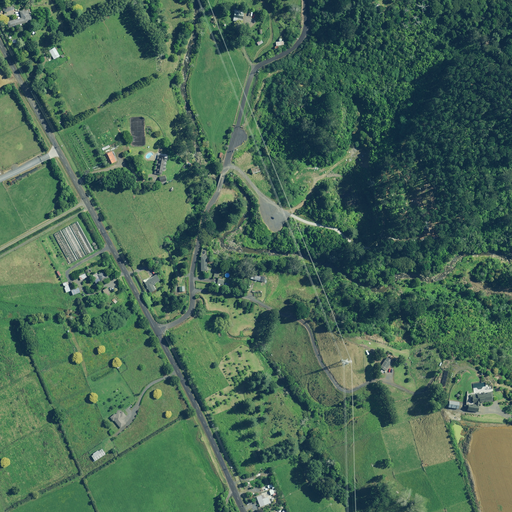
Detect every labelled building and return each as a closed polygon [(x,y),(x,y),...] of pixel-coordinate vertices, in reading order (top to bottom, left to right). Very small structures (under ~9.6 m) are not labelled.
[(379,2),(373,7),(376,11),(382,6),(379,2)] [(31,14),(30,9),(19,12),(21,18),(19,18),(19,17),(16,18),(16,19),(7,22),(8,27),(32,21),(30,14),(31,14)] [(234,9),(232,21),(242,22),(244,10),(234,9)] [(276,46),(274,47),(275,50),(278,47),(277,46),(284,45),(283,41),(276,42),(276,46)] [(59,56),(55,47),(49,51),(54,59),(59,56)] [(116,161),(112,151),(105,155),(109,165),(116,161)] [(167,155),(157,154),(154,174),(161,175),(162,170),(164,171),(165,165),(163,165),(164,160),(166,161),(167,155)] [(259,166),(250,169),(252,175),(261,172),(259,166)] [(93,251),(77,222),(54,235),(70,264),(93,251)] [(105,276),(103,272),(97,275),(96,273),(92,275),(96,284),(108,278),(107,275),(105,276)] [(159,281),(156,276),(144,283),(150,293),(155,290),(152,285),(159,281)] [(392,361),(386,357),(379,367),(385,371),(392,361)] [(467,404),(467,411),(478,412),(478,407),(478,405),(479,402),(492,400),(491,392),(469,395),(470,403),(475,403),(475,405),(467,404)] [(459,402),(448,401),(447,407),(458,409),(459,402)] [(126,417),(122,412),(120,413),(117,412),(115,415),(114,414),(110,418),(113,421),(114,420),(120,428),(126,424),(122,420),(126,417)] [(105,454),(102,449),(98,451),(91,456),(95,461),(105,454)] [(264,498),(263,495),(256,497),(260,507),(270,503),(267,497),(264,498)]
